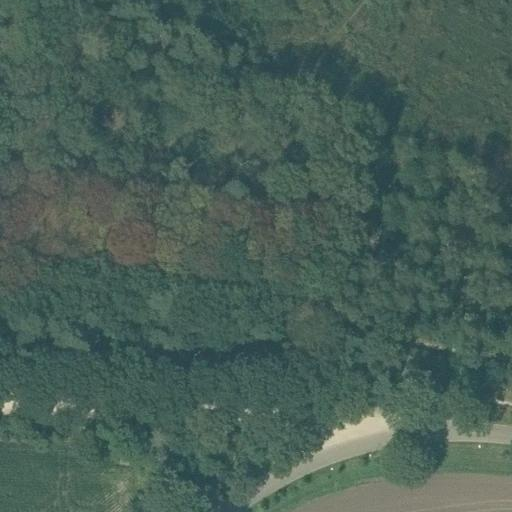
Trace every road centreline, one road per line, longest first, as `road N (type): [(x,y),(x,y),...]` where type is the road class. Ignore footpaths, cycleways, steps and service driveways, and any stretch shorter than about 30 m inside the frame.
road 1 (track): [(389,438),(304,416),(0,401)]
road 2 (unclassified): [(225,511),(301,468),(389,438)]
road 3 (unclassified): [(511,435),(442,430),(389,438)]
